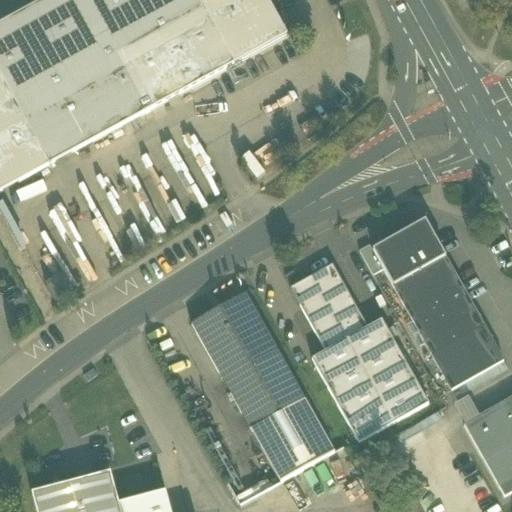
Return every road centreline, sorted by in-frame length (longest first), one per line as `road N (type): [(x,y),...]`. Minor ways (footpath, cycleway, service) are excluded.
road 1 (residential): [(0,410),(60,358),(292,215)]
road 2 (residential): [(292,215),(495,148)]
road 3 (residential): [(405,0),(407,90),(390,145)]
road 4 (tertiary): [(473,109),(411,0)]
road 5 (residential): [(390,145),(292,215)]
